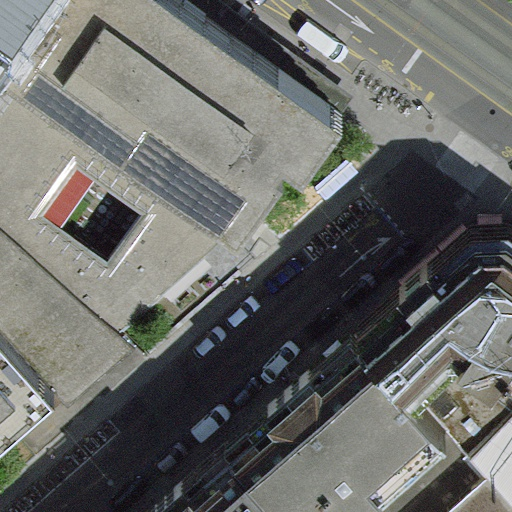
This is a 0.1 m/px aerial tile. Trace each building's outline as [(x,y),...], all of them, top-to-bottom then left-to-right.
[(193,0),(29,0),(0,40),(0,52),(167,174),(235,224),(240,228),(285,165),(279,161),(284,152),(304,165),(345,109),(193,0)] [(0,0),(0,40),(29,0),(0,0)] [(147,207),(167,174),(0,52),(0,220),(28,246),(83,294),(110,258),(40,209),(78,157),(147,207)] [(235,224),(167,174),(147,207),(110,258),(83,294),(120,328),(220,241),(235,224)] [(0,436),(55,389),(83,364),(0,271),(28,246),(0,220),(0,436)] [(511,231),(509,229),(478,230),(361,332),(410,387),(456,347),(495,374),(503,364),(511,370),(511,231)] [(0,271),(83,364),(120,328),(83,294),(28,246),(0,271)] [(293,511),(353,511),(448,428),(410,387),(361,332),(234,445),(293,511)] [(456,347),(410,387),(448,428),(472,456),(511,416),(511,370),(503,364),(495,374),(456,347)] [(511,416),(472,456),(488,474),(511,501),(511,416)] [(293,511),(234,445),(157,511),(293,511)] [(511,511),(511,501),(488,474),(445,511),(511,511)]
